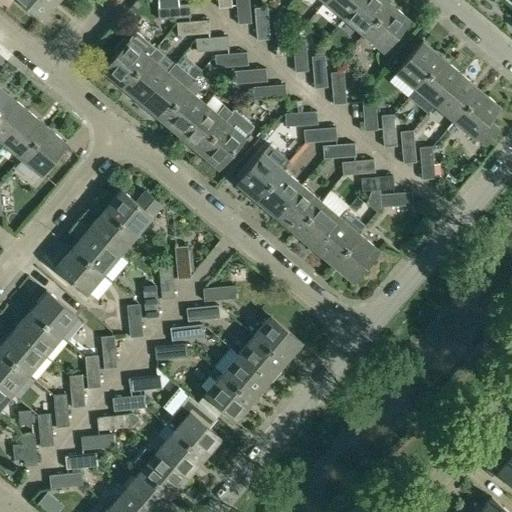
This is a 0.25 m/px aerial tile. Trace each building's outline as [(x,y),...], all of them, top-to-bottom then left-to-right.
[(20,0),(42,18),(57,0),(20,0)] [(248,0),(235,0),(238,24),(250,23),(248,0)] [(325,0),(325,1),(345,18),(359,0),(325,0)] [(386,0),(359,0),(345,18),(363,33),(389,2),(386,0)] [(389,2),(363,33),(382,50),(409,19),(389,2)] [(189,3),(157,6),(158,19),(190,16),(189,3)] [(267,7),(254,8),(257,40),(270,39),(267,7)] [(208,20),(176,22),(177,36),(209,33),(208,20)] [(286,23),(273,24),(276,56),(289,55),(286,23)] [(119,51),(103,69),(122,86),(155,47),(135,31),(126,42),(123,39),(115,48),(119,51)] [(227,36),(195,39),(197,52),(228,49),(227,36)] [(305,39),(291,40),(295,72),(307,71),(305,39)] [(422,41),(396,71),(415,88),(441,57),(422,41)] [(155,47),(122,86),(142,102),(168,71),(157,62),(163,54),(155,47)] [(246,52),(215,55),(216,68),(247,65),(246,52)] [(323,55),(311,56),(314,88),(326,87),(323,55)] [(441,57),(415,88),(435,104),(461,74),(441,57)] [(168,71),(142,102),(162,119),(194,80),(175,64),(168,71)] [(265,68),(234,70),(235,84),(266,81),(265,68)] [(343,71),(330,72),(333,105),(346,104),(343,71)] [(461,74),(435,104),(454,121),(480,90),(461,74)] [(194,80),(162,119),(180,134),(206,103),(195,93),(201,86),(194,80)] [(284,84),(253,87),(254,100),(285,97),(284,84)] [(0,104),(9,94),(0,86),(0,104)] [(480,90),(454,121),(473,137),(474,136),(486,146),(501,128),(489,119),(500,106),(480,90)] [(28,110),(9,94),(0,104),(0,139),(2,142),(28,110)] [(375,98),(361,99),(364,131),(377,130),(375,98)] [(206,103),(180,134),(198,150),(231,111),(223,104),(216,112),(206,103)] [(231,111),(198,150),(219,167),(245,136),(253,125),(234,109),(231,111)] [(47,126),(28,110),(2,142),(21,158),(47,126)] [(316,111),(284,114),(285,127),(317,124),(316,111)] [(393,114),(380,115),(383,147),(396,146),(393,114)] [(47,126),(21,158),(40,174),(67,143),(47,126)] [(335,127),(303,130),(304,143),(336,140),(335,127)] [(412,130),(399,131),(402,163),(415,162),(412,130)] [(354,143),(322,146),(323,159),(355,156),(354,143)] [(263,151),(237,183),(256,199),(282,168),(289,160),(280,153),(269,144),(263,151)] [(431,146),(419,146),(421,179),(434,178),(431,146)] [(373,159),(341,162),(342,175),(374,172),(373,159)] [(282,168),(256,199),(276,216),(302,184),(282,168)] [(392,175),(360,178),(362,191),(393,188),(392,175)] [(302,184),(276,216),(295,232),(322,201),(302,184)] [(121,189),(105,208),(136,234),(152,215),(161,204),(146,191),(136,202),(121,189)] [(411,191),(379,194),(381,207),(413,204),(411,191)] [(322,201),(295,232),(313,247),(340,216),(322,201)] [(105,208),(88,227),(119,254),(136,234),(105,208)] [(340,216),(313,247),(333,264),(359,232),(365,225),(346,209),(340,216)] [(88,227),(72,247),(103,273),(119,254),(88,227)] [(359,232),(333,264),(352,280),(379,249),(359,232)] [(188,245),(175,247),(178,279),(191,277),(188,245)] [(103,273),(72,247),(56,266),(87,292),(103,273)] [(172,265),(159,266),(162,298),(175,297),(172,265)] [(156,285),(143,286),(146,318),(159,317),(156,285)] [(235,285),(203,288),(204,302),(236,298),(235,285)] [(46,290),(30,308),(61,335),(77,316),(46,290)] [(140,304),(127,305),(130,337),(143,336),(140,304)] [(219,305),(187,308),(188,320),(220,318),(219,305)] [(30,308),(14,328),(45,354),(61,335),(30,308)] [(270,315),(254,334),(285,361),(301,341),(270,315)] [(203,324),(171,327),(172,340),(204,337),(203,324)] [(14,328),(0,343),(0,349),(28,373),(45,354),(14,328)] [(254,334),(237,354),(268,380),(285,361),(254,334)] [(114,335),(101,336),(104,368),(117,367),(114,335)] [(187,343),(155,346),(156,359),(188,356),(187,343)] [(0,349),(0,382),(12,393),(28,373),(0,349)] [(237,354),(221,373),(252,400),(268,380),(237,354)] [(98,355),(84,356),(87,388),(101,387),(98,355)] [(221,373),(205,392),(236,419),(252,400),(221,373)] [(82,374),(69,375),(72,407),(85,406),(82,374)] [(160,375),(128,378),(129,391),(162,388),(160,375)] [(0,382),(0,407),(12,393),(0,382)] [(179,386),(163,406),(172,414),(164,422),(173,430),(204,456),(221,437),(208,426),(216,417),(197,401),(179,386)] [(66,393),(53,395),(56,427),(68,425),(66,393)] [(144,395),(112,398),(113,410),(145,407),(144,395)] [(50,413),(37,414),(40,446),(53,444),(50,413)] [(129,413),(96,417),(98,429),(130,426),(129,413)] [(173,430),(156,449),(187,476),(204,456),(173,430)] [(34,432),(21,433),(24,465),(37,464),(34,432)] [(113,433),(80,437),(82,449),(114,446),(113,433)] [(150,443),(133,463),(140,469),(171,495),(175,499),(182,490),(178,487),(187,476),(156,449),(150,443)] [(97,452),(64,456),(65,468),(98,465),(97,452)] [(500,468),(497,472),(511,483),(511,454),(508,459),(505,457),(497,466),(500,468)] [(140,469),(124,487),(152,511),(156,511),(171,495),(140,469)] [(80,472),(49,475),(50,488),(82,484),(80,472)] [(108,492),(100,501),(107,507),(113,511),(152,511),(124,487),(115,498),(108,492)] [(478,511),(507,511),(491,497),(478,511)]
